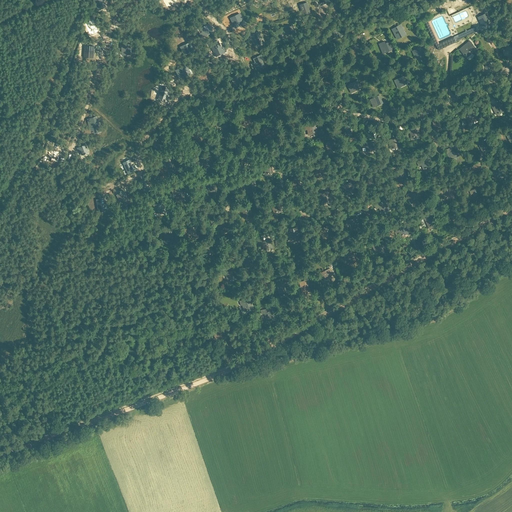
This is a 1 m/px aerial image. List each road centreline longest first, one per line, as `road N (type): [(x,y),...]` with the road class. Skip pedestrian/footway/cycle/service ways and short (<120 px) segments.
road 1 (track): [(0,456),(261,354),(511,209)]
road 2 (track): [(511,84),(507,75),(405,119),(367,115),(296,82)]
road 3 (track): [(0,33),(63,7),(33,115),(0,131)]
road 4 (track): [(167,71),(182,89),(233,100),(296,82)]
